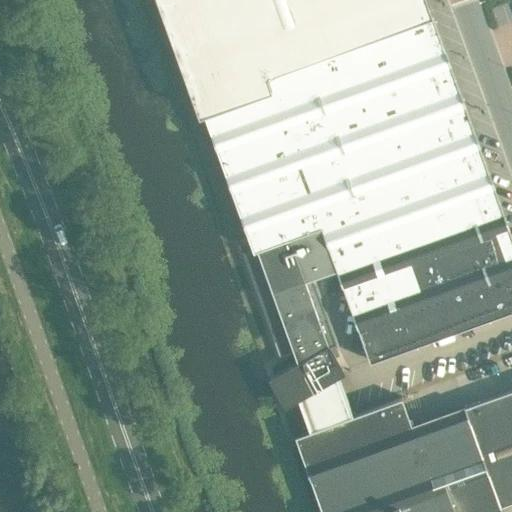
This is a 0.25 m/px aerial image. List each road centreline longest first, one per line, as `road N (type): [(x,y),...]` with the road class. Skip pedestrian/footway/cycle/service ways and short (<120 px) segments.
road 1 (primary): [(153,511),(0,99)]
road 2 (unclassified): [(99,511),(0,231)]
road 3 (unclassified): [(511,134),(463,0)]
